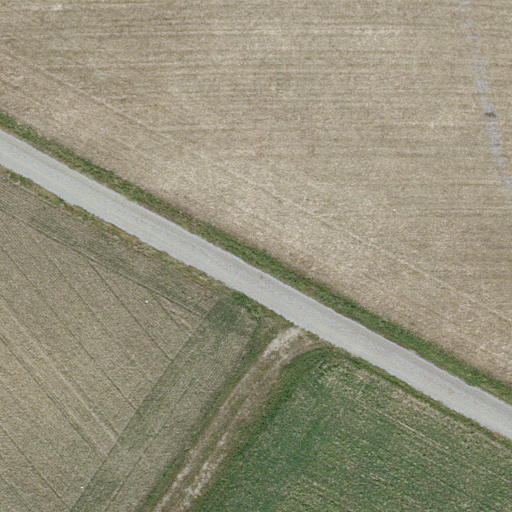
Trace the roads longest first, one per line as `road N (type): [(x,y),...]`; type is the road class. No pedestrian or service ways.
road 1 (track): [(511,429),(0,134)]
road 2 (track): [(205,511),(331,330)]
